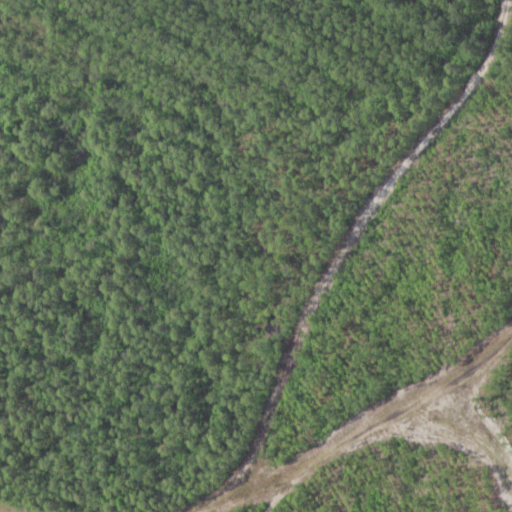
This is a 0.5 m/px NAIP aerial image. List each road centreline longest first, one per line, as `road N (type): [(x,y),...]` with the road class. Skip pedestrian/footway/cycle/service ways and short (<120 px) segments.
road 1 (residential): [(16,511),(235,498),(327,275),(478,71),(511,0)]
road 2 (track): [(252,511),(355,450),(472,443)]
road 3 (track): [(355,450),(468,376),(511,327)]
